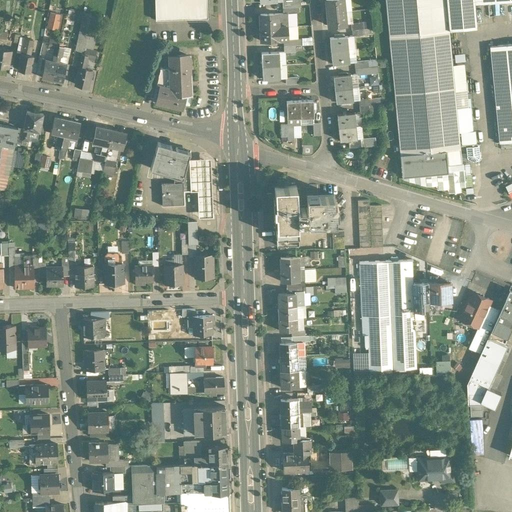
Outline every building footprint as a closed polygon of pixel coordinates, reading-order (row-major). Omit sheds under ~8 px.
[(206,0),(154,0),(155,20),(207,19),(206,0)] [(342,0),(326,0),(326,4),(327,13),(344,12),(342,0)] [(384,0),(388,35),(449,30),(446,0),(384,0)] [(511,0),(446,0),(449,30),(476,28),(474,4),(511,0)] [(80,14),(69,12),(67,20),(78,23),(80,14)] [(344,12),(327,13),(327,22),(328,22),(328,26),(345,25),(344,12)] [(60,15),(50,13),(47,27),(58,30),(59,22),(58,22),(60,15)] [(277,14),(260,15),(260,19),(260,28),(277,27),(277,14)] [(282,14),(277,14),(277,27),(287,27),(287,14),(282,14)] [(352,23),(353,30),(372,28),(371,21),(352,23)] [(277,27),(260,28),(261,37),(261,41),(278,41),(277,27)] [(287,27),(277,27),(278,41),(283,40),(288,40),(287,27)] [(372,28),(353,30),(354,38),(373,35),(372,28)] [(449,30),(388,35),(399,156),(446,151),(460,150),(458,132),(456,109),(449,30)] [(75,51),(72,65),(71,71),(79,73),(79,70),(93,73),(97,57),(93,56),(94,49),(87,48),(89,35),(78,33),(75,51)] [(25,38),(19,37),(18,44),(17,48),(16,53),(21,54),(22,54),(25,38)] [(346,37),(329,38),(330,43),(329,43),(330,51),(347,50),(346,37)] [(32,40),(25,38),(22,54),(29,55),(32,40)] [(59,42),(49,40),(48,46),(47,46),(45,59),(55,61),(57,56),(58,47),(59,42)] [(511,44),(489,47),(499,143),(511,141),(511,44)] [(75,51),(58,47),(57,56),(60,56),(59,62),(69,64),(72,65),(75,51)] [(13,53),(0,50),(0,67),(10,70),(13,53)] [(347,50),(330,51),(331,61),(331,60),(332,65),(349,63),(347,50)] [(278,53),(262,53),(262,58),(261,58),(262,66),(279,66),(278,54),(278,53)] [(284,53),(278,54),(279,66),(287,65),(287,53),(284,53)] [(22,54),(21,54),(17,70),(30,72),(33,56),(29,55),(22,54)] [(168,69),(164,87),(159,86),(155,102),(182,109),(185,95),(188,95),(187,56),(171,57),(171,69),(168,69)] [(55,61),(45,59),(42,58),(41,65),(43,66),(41,74),(41,77),(52,79),(55,61)] [(357,61),(357,68),(376,67),(375,59),(357,61)] [(59,62),(55,61),(52,79),(63,81),(65,71),(67,71),(69,64),(59,62)] [(279,66),(262,66),(262,75),(263,80),(279,79),(279,66)] [(376,67),(357,68),(358,74),(358,76),(377,74),(376,67)] [(79,70),(79,73),(76,87),(90,90),(92,82),(95,83),(97,77),(93,76),(93,73),(79,70)] [(358,74),(350,75),(351,88),(359,87),(358,76),(358,74)] [(377,74),(369,76),(371,86),(379,84),(377,74)] [(350,75),(333,77),(333,81),(334,90),(351,88),(350,75)] [(360,99),(359,87),(351,88),(352,101),(360,101),(360,99)] [(351,88),(334,90),(335,99),(336,103),(352,101),(351,88)] [(360,101),(361,106),(373,105),(380,104),(379,98),(360,99),(360,101)] [(299,101),(290,101),(286,102),(287,119),(300,118),(299,101)] [(308,101),(299,101),(300,118),(313,118),(313,101),(308,101)] [(373,105),(361,106),(362,115),(374,114),(373,105)] [(470,108),(456,109),(458,132),(460,132),(472,131),(470,108)] [(42,115),(26,112),(23,129),(23,130),(29,131),(39,133),(40,129),(43,129),(44,122),(41,121),(42,115)] [(354,113),(337,115),(337,119),(338,128),(355,127),(354,113)] [(66,120),(53,117),(51,132),(50,133),(60,135),(63,136),(66,120)] [(300,118),(287,119),(287,125),(287,127),(293,127),(300,126),(300,118)] [(80,122),(66,120),(63,136),(66,136),(77,138),(80,122)] [(287,127),(287,125),(280,125),(281,138),(287,138),(288,143),(294,143),(293,127),(287,127)] [(112,130),(95,126),(91,143),(95,144),(101,145),(108,146),(112,130)] [(16,139),(17,132),(17,131),(0,127),(0,146),(14,149),(14,147),(16,139)] [(355,127),(338,128),(339,137),(339,141),(356,140),(355,127)] [(126,133),(112,130),(108,146),(123,150),(126,133)] [(50,133),(51,132),(45,131),(42,152),(47,153),(50,133)] [(472,131),(460,132),(461,144),(476,143),(474,131),(472,131)] [(61,146),(63,136),(60,135),(59,139),(57,139),(55,145),(61,146)] [(30,141),(27,140),(27,141),(21,140),(16,139),(14,147),(20,148),(21,144),(29,146),(30,141)] [(189,151),(157,142),(149,169),(173,175),(182,178),(186,163),(190,163),(190,155),(189,151)] [(101,145),(95,144),(93,153),(95,153),(99,154),(101,145)] [(59,160),(61,146),(55,145),(53,159),(59,160)] [(108,146),(101,145),(99,154),(106,155),(108,146)] [(0,194),(5,195),(14,149),(0,146),(0,194)] [(479,146),(465,148),(466,159),(471,162),(476,162),(480,157),(479,146)] [(81,150),(74,149),(72,160),(79,161),(80,158),(81,150)] [(460,150),(446,151),(447,166),(461,164),(461,162),(461,161),(460,150)] [(446,151),(399,156),(401,177),(402,177),(424,175),(448,173),(447,166),(446,151)] [(99,154),(95,153),(93,160),(104,162),(106,155),(99,154)] [(210,154),(190,155),(190,163),(191,187),(197,186),(199,217),(213,216),(210,154)] [(389,159),(379,154),(374,164),(384,169),(389,159)] [(92,160),(80,158),(79,161),(79,163),(77,171),(90,173),(92,160)] [(190,163),(186,163),(182,178),(173,175),(173,184),(182,184),(183,191),(191,191),(191,187),(190,163)] [(448,173),(424,175),(425,186),(425,187),(436,186),(437,190),(438,190),(448,189),(448,194),(461,192),(460,188),(465,188),(463,164),(461,164),(447,166),(448,173)] [(425,186),(424,175),(402,177),(402,180),(408,181),(408,182),(409,182),(414,183),(414,184),(414,183),(420,185),(425,186)] [(173,184),(161,184),(161,206),(183,205),(183,191),(182,184),(173,184)] [(296,186),(274,187),(276,246),(298,245),(297,221),(307,220),(307,223),(335,222),(335,215),(337,215),(336,203),(334,203),(334,196),(306,197),(307,207),(296,207),(296,186)] [(369,200),(357,201),(359,248),(371,248),(370,224),(369,200)] [(381,206),(369,206),(370,224),(381,224),(381,206)] [(88,218),(88,208),(73,208),(73,218),(88,218)] [(186,218),(187,244),(194,244),(198,244),(197,218),(186,218)] [(370,224),(371,248),(382,248),(381,224),(370,224)] [(343,231),(332,232),(332,250),(344,249),(343,231)] [(15,254),(14,248),(8,248),(8,258),(9,267),(14,267),(14,266),(24,266),(23,255),(24,255),(23,254),(15,254)] [(117,253),(107,254),(105,257),(105,265),(104,265),(105,285),(122,284),(122,264),(120,264),(120,256),(117,253)] [(24,255),(23,255),(24,266),(14,266),(14,267),(15,289),(34,288),(33,268),(33,266),(32,255),(24,255)] [(202,258),(194,259),(195,278),(212,277),(211,255),(202,256),(202,258)] [(297,257),(280,258),(280,270),(298,270),(297,257)] [(172,261),(164,261),(165,284),(182,284),(181,266),(172,266),(172,261)] [(412,261),(359,263),(360,290),(365,290),(368,371),(416,369),(414,331),(413,284),(412,261)] [(152,266),(134,267),(135,282),(144,281),(144,282),(152,282),(151,274),(152,274),(152,267),(152,266)] [(62,268),(46,269),(46,267),(45,267),(46,279),(46,288),(47,288),(47,287),(63,286),(63,287),(63,277),(62,268)] [(93,267),(74,267),(75,287),(93,287),(93,267)] [(298,270),(280,270),(281,282),(291,282),(298,281),(298,270)] [(320,287),(332,286),(332,278),(319,278),(320,287)] [(449,282),(428,283),(429,311),(442,310),(442,301),(450,300),(449,282)] [(428,283),(413,284),(414,331),(423,331),(422,310),(429,311),(428,283)] [(345,286),(335,286),(335,294),(346,294),(345,286)] [(499,311),(497,314),(511,321),(511,320),(511,291),(508,290),(499,311)] [(305,293),(294,294),(295,306),(305,306),(309,305),(308,293),(305,293)] [(292,294),(277,294),(278,307),(295,306),(294,294),(292,294)] [(483,300),(470,294),(463,311),(470,314),(467,320),(479,326),(488,306),(489,303),(490,301),(489,300),(489,299),(488,299),(486,298),(485,299),(484,299),(483,300)] [(295,306),(278,307),(278,319),(295,318),(295,306)] [(305,318),(305,306),(295,306),(295,318),(302,318),(305,318)] [(499,311),(488,306),(479,326),(469,348),(480,353),(497,314),(499,311)] [(511,321),(497,314),(487,338),(501,345),(511,321)] [(195,317),(193,317),(193,335),(211,334),(210,316),(195,317)] [(295,318),(278,319),(279,331),(296,331),(295,318)] [(105,319),(82,320),(83,338),(103,337),(103,327),(105,327),(105,319)] [(14,327),(3,327),(3,329),(0,329),(0,332),(0,331),(0,349),(11,349),(11,343),(14,343),(14,327)] [(46,329),(27,329),(28,342),(28,346),(28,344),(37,344),(37,346),(46,346),(46,329)] [(480,353),(466,384),(466,388),(488,388),(506,347),(501,345),(487,338),(480,353)] [(305,356),(305,342),(295,343),(296,357),(305,356)] [(295,343),(278,343),(279,357),(296,357),(295,343)] [(211,347),(193,348),(194,363),(202,363),(211,363),(211,347)] [(100,351),(83,351),(83,361),(85,361),(85,370),(103,370),(103,364),(102,359),(100,359),(100,353),(100,351)] [(296,357),(279,357),(280,371),(296,371),(296,357)] [(348,357),(334,358),(335,367),(349,367),(348,357)] [(194,363),(190,364),(190,368),(191,373),(202,373),(202,363),(194,363)] [(449,365),(436,366),(435,375),(449,374),(449,365)] [(296,371),(280,371),(280,388),(297,387),(297,377),(296,371)] [(297,377),(297,387),(306,387),(306,376),(297,377)] [(222,378),(202,379),(202,386),(203,393),(209,393),(222,392),(222,378)] [(180,381),(176,381),(178,394),(178,395),(186,394),(185,382),(185,380),(180,381)] [(176,381),(169,381),(170,394),(178,394),(176,381)] [(105,382),(85,383),(86,400),(99,399),(105,399),(105,395),(105,382)] [(47,386),(25,386),(25,398),(25,404),(47,403),(47,386)] [(488,388),(466,388),(467,405),(488,404),(488,388)] [(296,399),(280,400),(280,414),(297,413),(296,404),(296,399)] [(309,403),(296,404),(297,413),(297,414),(310,413),(309,403)] [(161,404),(149,404),(151,443),(163,443),(161,404)] [(223,407),(181,409),(183,437),(224,435),(223,407)] [(106,413),(86,413),(87,431),(89,431),(105,431),(107,431),(106,413)] [(297,413),(280,414),(281,428),(297,427),(297,414),(297,413)] [(48,415),(29,416),(29,418),(29,425),(26,425),(26,429),(26,433),(37,433),(47,433),(48,433),(48,415)] [(297,427),(281,428),(281,442),(292,441),(298,441),(298,440),(297,427)] [(24,440),(9,440),(9,450),(24,450),(24,440)] [(199,442),(183,442),(184,454),(192,454),(192,458),(193,458),(199,458),(199,442)] [(106,443),(88,443),(89,461),(105,461),(107,461),(107,460),(106,444),(106,443)] [(116,444),(106,444),(107,460),(116,460),(116,444)] [(56,445),(34,446),(35,464),(57,463),(56,445)] [(225,447),(208,447),(208,457),(208,458),(208,464),(225,464),(226,464),(225,447)] [(349,451),(329,452),(330,470),(350,469),(349,451)] [(293,453),(282,454),(282,472),(308,471),(307,453),(293,453)] [(448,457),(417,459),(418,471),(417,472),(417,478),(418,479),(441,478),(441,483),(453,483),(453,471),(449,472),(448,457)] [(226,470),(226,464),(225,464),(208,464),(193,465),(155,466),(155,473),(171,472),(226,470)] [(146,465),(137,466),(136,474),(146,473),(146,465)] [(226,476),(226,470),(171,472),(171,491),(170,491),(170,492),(178,492),(180,502),(180,511),(193,511),(227,511),(227,494),(209,495),(209,477),(226,476)] [(110,473),(92,473),(92,491),(113,490),(112,473),(112,472),(110,473)] [(171,472),(155,473),(156,491),(160,491),(170,491),(171,491),(171,472)] [(138,495),(138,498),(162,497),(160,491),(156,491),(155,473),(146,473),(136,474),(138,495)] [(34,475),(34,476),(31,476),(32,493),(40,493),(39,475),(34,475)] [(43,475),(39,475),(40,493),(40,494),(47,494),(58,493),(57,475),(43,475)] [(226,476),(209,477),(209,495),(227,494),(226,476)] [(297,488),(281,488),(282,500),(298,499),(297,496),(297,488)] [(396,490),(380,491),(380,505),(397,504),(396,490)] [(306,511),(306,496),(297,496),(298,499),(298,511),(306,511)] [(162,497),(138,498),(139,502),(139,506),(140,506),(162,505),(162,497)] [(357,511),(357,498),(344,499),(344,511),(357,511)] [(298,511),(298,499),(282,500),(281,511),(298,511)] [(112,502),(95,503),(94,511),(122,511),(123,510),(123,503),(123,502),(112,502)] [(132,502),(123,503),(123,510),(122,511),(135,511),(135,503),(135,502),(132,502)]
